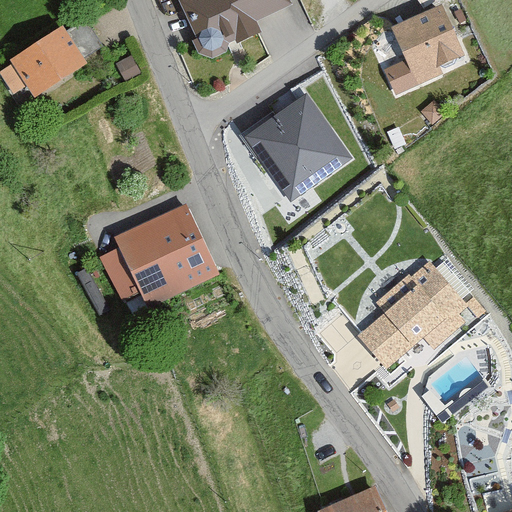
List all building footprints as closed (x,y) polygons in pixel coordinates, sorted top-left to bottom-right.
[(180,0),(201,49),(214,57),(230,50),(226,42),(252,31),(246,16),(283,0),(180,0)] [(446,0),(443,0),(390,23),(405,58),(384,68),(394,91),(471,58),(446,0)] [(65,22),(11,58),(37,97),(91,61),(65,22)] [(348,157),(305,95),(249,133),(291,195),(348,157)] [(188,202),(118,234),(151,304),(221,272),(188,202)] [(382,313),(359,334),(387,363),(412,340),(417,345),(467,298),(422,250),(369,300),(382,313)] [(389,511),(377,482),(321,504),(323,511),(389,511)]
